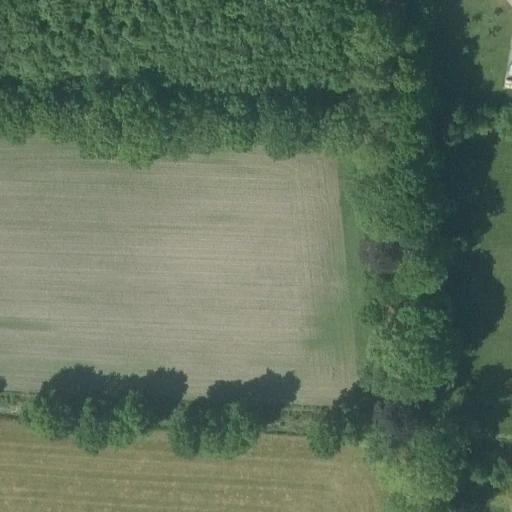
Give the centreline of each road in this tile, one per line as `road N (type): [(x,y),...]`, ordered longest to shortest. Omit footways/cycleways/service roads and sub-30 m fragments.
road 1 (unclassified): [(425,511),(400,258),(392,0)]
road 2 (track): [(391,99),(0,66)]
